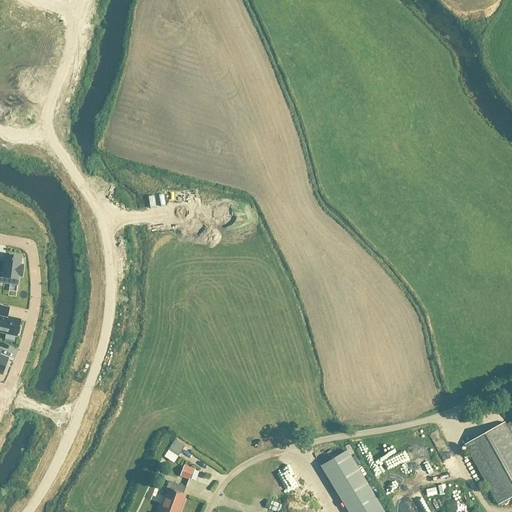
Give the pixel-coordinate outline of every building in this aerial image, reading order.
[(0,267),(0,283),(9,285),(10,281),(18,282),(19,276),(22,277),(23,266),(20,266),(21,258),(5,256),(3,268),(0,267)] [(0,305),(0,332),(17,336),(19,336),(21,328),(19,328),(21,321),(7,318),(10,308),(0,305)] [(503,423),(464,445),(498,505),(511,497),(511,405),(506,408),(511,422),(505,426),(503,423)] [(169,452),(177,457),(184,447),(182,446),(174,441),(168,451),(169,452)] [(383,511),(347,450),(320,466),(346,511),(383,511)] [(190,481),(194,470),(184,466),(180,477),(190,481)] [(168,490),(159,511),(178,511),(185,496),(183,495),(185,488),(169,482),(166,490),(168,490)] [(446,494),(444,485),(438,487),(439,495),(446,494)] [(308,494),(302,499),(311,510),(316,506),(308,494)] [(274,511),(278,511),(281,506),(271,502),(268,510),(274,511)]
